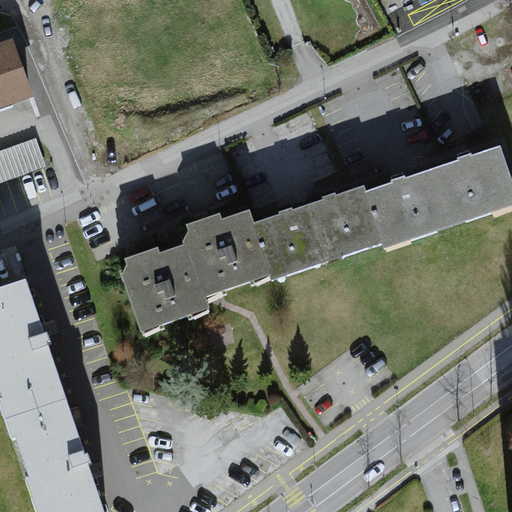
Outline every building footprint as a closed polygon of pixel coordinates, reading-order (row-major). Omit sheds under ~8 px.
[(0,106),(31,96),(10,38),(0,41),(0,106)] [(26,140),(0,148),(0,177),(35,167),(26,140)] [(489,152),(355,194),(372,245),(505,203),(489,152)] [(284,216),(248,228),(264,279),(372,245),(355,194),(284,216)] [(176,252),(193,301),(224,292),(264,279),(248,228),(243,215),(172,239),(176,252)] [(176,252),(111,274),(131,331),(196,308),(193,301),(176,252)] [(24,275),(0,283),(0,396),(5,412),(63,393),(24,275)] [(103,511),(63,393),(5,412),(39,511),(103,511)]
